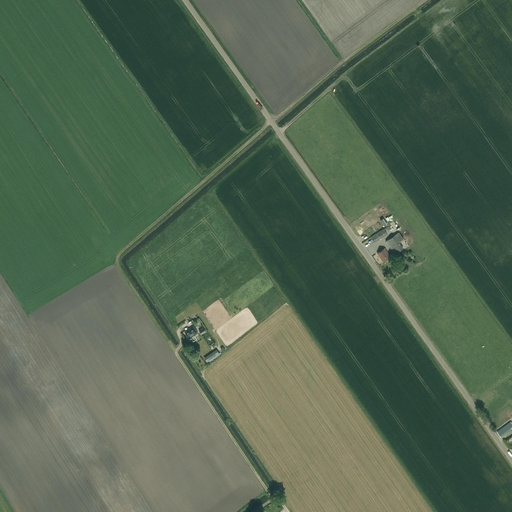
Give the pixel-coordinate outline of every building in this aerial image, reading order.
[(371,237),(375,242),(387,234),(389,232),(386,227),(384,229),(371,237)] [(394,254),(402,248),(398,242),(403,239),(399,232),(386,241),(394,254)] [(383,261),(390,256),(385,248),(377,253),(383,261)] [(189,338),(198,333),(193,326),(184,332),(189,338)] [(217,350),(205,361),(209,365),(221,355),(217,350)] [(501,437),(511,429),(511,423),(511,422),(497,432),(501,437)]
